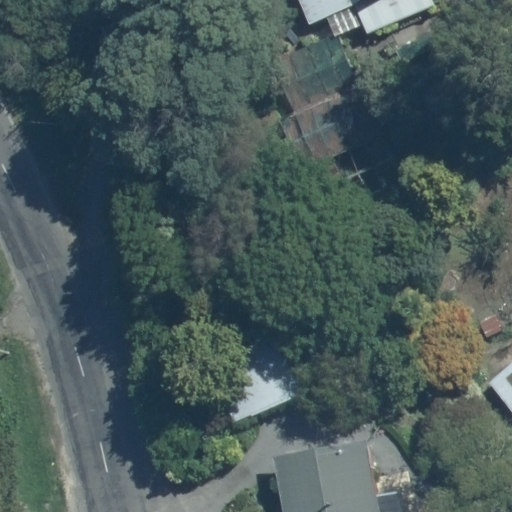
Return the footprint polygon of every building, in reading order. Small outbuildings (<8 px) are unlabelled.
[(304,0),(315,26),(334,19),(342,39),(372,27),(374,34),(443,7),(439,0),(304,0)] [(297,116),(354,91),(360,89),(338,37),(275,64),(297,116)] [(238,422),(300,399),(315,393),(297,344),(219,373),(238,422)] [(511,409),(511,366),(491,385),(511,409)] [(374,438),(280,455),(290,511),(413,511),(411,496),(386,500),(374,438)]
